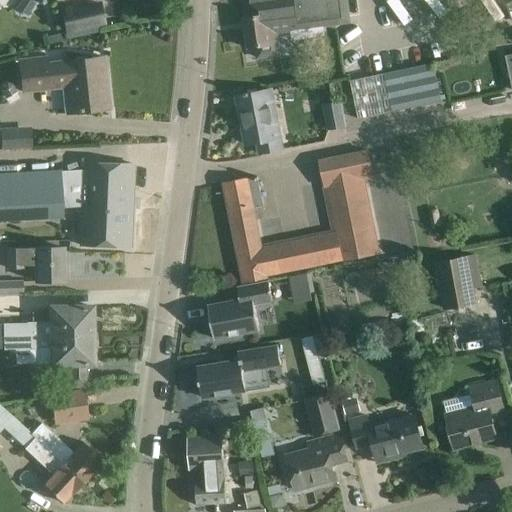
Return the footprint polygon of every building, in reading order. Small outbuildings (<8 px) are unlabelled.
[(350,18),(346,0),(242,0),(244,7),(246,6),(247,17),(243,18),(248,48),(256,47),(257,58),(280,55),(277,33),(293,31),(292,26),(350,18)] [(424,42),(448,23),(445,18),(453,12),(443,0),(418,0),(401,14),(424,42)] [(77,30),(104,23),(99,3),(72,10),(77,30)] [(511,54),(436,71),(443,102),(445,101),(444,96),(511,80),(511,81),(511,54)] [(71,113),(85,111),(105,109),(103,90),(107,90),(104,57),(46,63),(46,58),(19,61),(22,91),(68,86),(71,113)] [(434,63),(387,74),(395,112),(443,102),(436,71),(434,63)] [(351,82),(360,120),(395,112),(387,74),(351,82)] [(244,95),(237,96),(246,145),(258,142),(261,153),(283,149),(271,90),(248,94),(248,93),(243,93),(244,95)] [(330,129),(345,126),(341,103),(325,106),(330,129)] [(0,136),(0,150),(31,149),(29,128),(0,129),(0,136)] [(368,151),(320,160),(325,186),(329,185),(344,260),(379,253),(364,178),(373,176),(368,151)] [(130,247),(133,164),(81,162),(81,171),(0,174),(0,221),(61,219),(60,209),(78,208),(80,246),(110,246),(130,247)] [(336,232),(262,247),(254,208),(263,206),(257,177),(224,184),(243,282),(268,277),(268,276),(342,260),(336,232)] [(438,208),(427,209),(430,229),(441,227),(438,208)] [(429,234),(425,245),(442,251),(446,240),(429,234)] [(36,281),(42,281),(62,281),(61,247),(35,248),(35,249),(6,250),(5,270),(23,269),(23,265),(35,265),(36,281)] [(482,287),(477,254),(434,262),(442,311),(477,304),(474,289),(482,287)] [(414,260),(402,263),(408,288),(419,285),(414,260)] [(309,273),(291,276),(295,301),(313,298),(309,273)] [(208,305),(215,339),(260,329),(255,304),(272,300),(268,279),(236,286),(239,299),(208,305)] [(23,281),(0,281),(0,296),(23,295),(23,281)] [(0,325),(0,337),(3,338),(92,336),(91,307),(51,308),(51,324),(0,325)] [(446,314),(423,318),(425,329),(448,325),(446,314)] [(313,336),(301,339),(313,386),(326,382),(320,359),(329,357),(323,333),(313,336)] [(3,338),(0,337),(0,348),(4,349),(4,350),(9,350),(10,362),(15,362),(15,364),(39,363),(39,365),(72,364),(92,363),(92,336),(3,338)] [(239,360),(197,366),(202,398),(245,391),(242,371),(281,365),(278,345),(238,352),(239,360)] [(88,375),(67,375),(67,388),(88,388),(88,375)] [(447,416),(451,429),(456,449),(497,438),(491,414),(504,410),(496,379),(470,385),(476,409),(447,416)] [(83,392),(49,397),(53,424),(88,419),(83,392)] [(304,399),(313,436),(338,430),(328,392),(304,399)] [(357,398),(342,401),(345,415),(361,412),(357,398)] [(0,432),(3,429),(54,476),(44,486),(62,503),(70,495),(71,495),(83,482),(31,434),(27,431),(0,405),(0,432)] [(423,447),(415,415),(371,426),(367,414),(349,419),(357,447),(372,443),(376,459),(423,447)] [(41,423),(39,425),(31,434),(83,482),(95,469),(94,468),(102,460),(84,443),(74,453),(41,423)] [(311,449),(286,455),(296,490),(335,480),(331,465),(346,461),(339,433),(309,441),(311,449)] [(222,438),(188,440),(190,468),(202,467),(203,482),(195,483),(196,505),(226,503),(225,481),(221,481),(221,475),(217,476),(216,467),(224,467),(222,438)] [(240,462),(239,477),(252,476),(253,462),(240,462)] [(243,494),(246,507),(247,511),(268,511),(262,489),(243,494)] [(285,505),(282,494),(271,497),(274,508),(285,505)]
